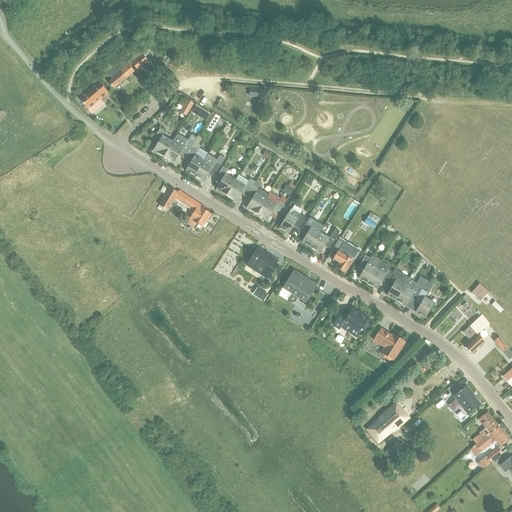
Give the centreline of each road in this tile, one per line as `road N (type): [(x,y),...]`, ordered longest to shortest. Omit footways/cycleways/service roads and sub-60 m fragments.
road 1 (residential): [(511,422),(445,347),(117,145)]
road 2 (track): [(172,92),(192,79),(226,79),(423,97)]
